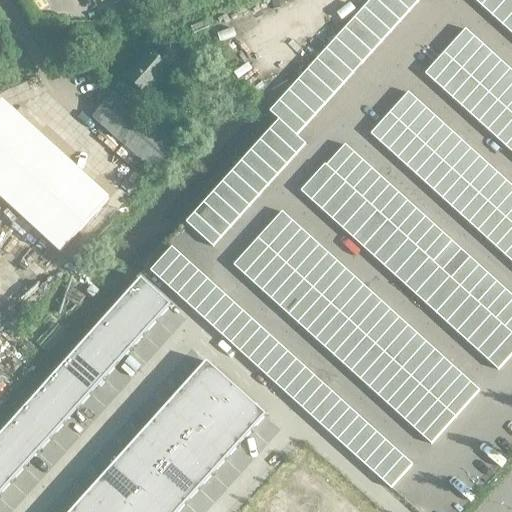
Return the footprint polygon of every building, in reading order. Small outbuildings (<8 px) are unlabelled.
[(375,0),(371,0),(364,9),(391,33),(400,23),(375,0)] [(395,0),(375,0),(400,23),(409,12),(395,0)] [(413,0),(395,0),(409,12),(418,4),(413,0)] [(492,17),(507,0),(487,0),(481,7),(492,17)] [(502,26),(511,14),(511,0),(507,0),(492,17),(502,26)] [(364,9),(355,19),(381,44),(391,33),(364,9)] [(511,34),(511,14),(502,26),(511,34)] [(355,19),(345,30),(372,54),(381,44),(355,19)] [(345,30),(336,40),(363,64),(372,54),(345,30)] [(453,62),(475,38),(466,30),(444,54),(453,62)] [(462,71),(484,46),(475,38),(453,62),(462,71)] [(336,40),(326,50),(353,75),(363,64),(336,40)] [(471,79),(492,55),(484,46),(462,71),(471,79)] [(326,50),(317,61),(344,85),(353,75),(326,50)] [(149,53),(116,90),(136,108),(169,70),(160,62),(149,53)] [(434,83),(453,62),(444,54),(425,75),(434,83)] [(480,87),(501,63),(492,55),(471,79),(480,87)] [(317,61),(308,71),(334,96),(344,85),(317,61)] [(443,91),(462,71),(453,62),(434,83),(443,91)] [(489,95),(510,71),(501,63),(480,87),(489,95)] [(308,71),(298,82),(325,106),(334,96),(308,71)] [(452,99),(471,79),(462,71),(443,91),(452,99)] [(497,103),(511,86),(511,72),(510,71),(489,95),(497,103)] [(461,107),(480,87),(471,79),(452,99),(461,107)] [(298,82),(289,92),(316,116),(325,106),(298,82)] [(506,111),(511,104),(511,86),(497,103),(506,111)] [(470,115),(489,95),(480,87),(461,107),(470,115)] [(289,92),(279,102),(306,127),(316,116),(289,92)] [(115,94),(93,119),(153,172),(175,147),(115,94)] [(399,122),(418,102),(409,94),(390,114),(399,122)] [(479,123),(497,103),(489,95),(470,115),(479,123)] [(279,102),(270,113),(279,121),(296,137),(306,127),(279,102)] [(408,131),(426,110),(418,102),(399,122),(408,131)] [(488,131),(506,111),(497,103),(479,123),(488,131)] [(0,109),(0,197),(61,253),(109,200),(7,106),(0,109)] [(417,139),(435,118),(426,110),(408,131),(417,139)] [(497,139),(511,122),(511,115),(506,111),(488,131),(497,139)] [(399,122),(390,114),(371,135),(380,143),(399,122)] [(425,147),(444,126),(435,118),(417,139),(425,147)] [(274,126),(270,131),(297,156),(306,145),(296,137),(279,121),(277,123),(274,126)] [(408,131),(399,122),(380,143),(389,151),(408,131)] [(506,148),(511,140),(511,122),(497,139),(506,148)] [(434,155),(453,134),(444,126),(425,147),(434,155)] [(270,131),(260,142),(287,166),(297,156),(270,131)] [(417,139),(408,131),(389,151),(398,159),(417,139)] [(443,163),(462,142),(453,134),(434,155),(443,163)] [(425,147),(417,139),(398,159),(407,168),(425,147)] [(260,142),(251,152),(278,176),(287,166),(260,142)] [(452,171),(471,150),(462,142),(443,163),(452,171)] [(345,146),(326,167),(335,175),(354,154),(345,146)] [(434,155),(425,147),(407,168),(415,176),(434,155)] [(461,179),(480,158),(471,150),(452,171),(461,179)] [(251,152),(242,162),(269,186),(278,176),(251,152)] [(354,154),(335,175),(344,183),(363,162),(354,154)] [(443,163),(434,155),(415,176),(424,184),(443,163)] [(470,187),(489,166),(480,158),(461,179),(470,187)] [(242,162),(233,172),(260,197),(269,186),(242,162)] [(363,162),(344,183),(346,184),(353,191),(372,170),(363,162)] [(452,171),(443,163),(424,184),(433,192),(452,171)] [(325,166),(301,192),(311,202),(335,175),(326,167),(325,166)] [(479,195),(498,174),(489,166),(470,187),(479,195)] [(372,170),(353,191),(356,194),(362,199),(381,178),(372,170)] [(461,179),(452,171),(433,192),(442,200),(461,179)] [(233,172),(223,183),(250,207),(260,197),(233,172)] [(488,203),(507,182),(498,174),(479,195),(488,203)] [(335,175),(311,202),(322,211),(346,184),(344,183),(335,175)] [(381,178),(362,199),(367,203),(371,207),(390,186),(381,178)] [(470,187),(461,179),(442,200),(451,208),(470,187)] [(497,211),(511,194),(511,187),(507,182),(488,203),(497,211)] [(223,183),(214,193),(241,217),(250,207),(223,183)] [(346,184),(322,211),(332,221),(356,194),(353,191),(346,184)] [(390,186),(371,207),(377,213),(380,215),(399,194),(390,186)] [(479,195),(470,187),(451,208),(460,216),(479,195)] [(214,193),(205,203),(232,227),(241,217),(214,193)] [(356,194),(332,221),(342,230),(367,203),(362,199),(356,194)] [(399,194),(380,215),(387,222),(389,223),(408,202),(399,194)] [(506,219),(511,212),(511,194),(497,211),(506,219)] [(488,203),(479,195),(460,216),(469,224),(488,203)] [(408,202),(389,223),(398,231),(417,210),(408,202)] [(205,203),(196,213),(223,238),(232,227),(205,203)] [(367,203),(342,230),(353,239),(377,213),(371,207),(367,203)] [(497,211),(488,203),(469,224),(478,232),(497,211)] [(417,210),(398,231),(407,239),(425,218),(417,210)] [(506,219),(497,211),(478,232),(487,240),(506,219)] [(196,213),(186,224),(213,248),(223,238),(196,213)] [(282,213),(258,240),(268,249),(293,222),(282,213)] [(377,213),(353,239),(363,249),(387,222),(380,215),(377,213)] [(425,218),(407,239),(408,241),(415,247),(434,226),(425,218)] [(511,230),(511,225),(506,219),(487,240),(496,248),(511,230)] [(293,222),(268,249),(277,257),(302,230),(293,222)] [(387,222),(363,249),(374,258),(398,231),(389,223),(387,222)] [(434,226),(415,247),(419,250),(424,255),(443,235),(434,226)] [(302,230),(277,257),(286,265),(311,239),(302,230)] [(511,248),(511,230),(496,248),(505,256),(511,248)] [(398,231),(374,258),(384,268),(408,241),(407,239),(398,231)] [(443,235),(424,255),(429,260),(433,263),(452,243),(443,235)] [(311,239),(286,265),(295,273),(319,247),(311,239)] [(258,240),(234,266),(244,276),(268,249),(258,240)] [(408,241),(384,268),(394,277),(419,250),(415,247),(408,241)] [(452,243),(433,263),(439,269),(442,272),(461,251),(452,243)] [(319,247),(295,273),(304,281),(328,255),(319,247)] [(172,248),(151,272),(159,280),(181,256),(172,248)] [(268,249),(244,276),(253,284),(277,257),(268,249)] [(419,250),(394,277),(405,286),(429,260),(424,255),(419,250)] [(461,251),(442,272),(450,278),(451,280),(470,259),(461,251)] [(328,255),(304,281),(313,290),(337,263),(328,255)] [(181,256),(159,280),(168,288),(190,264),(181,256)] [(277,257),(253,284),(262,292),(286,265),(277,257)] [(470,259),(451,280),(460,288),(479,267),(470,259)] [(429,260),(405,286),(415,296),(439,269),(433,263),(429,260)] [(337,263),(313,290),(322,298),(346,271),(337,263)] [(190,264),(168,288),(177,296),(199,272),(190,264)] [(286,265),(262,292),(271,300),(295,273),(286,265)] [(479,267),(460,288),(469,296),(488,275),(479,267)] [(439,269),(415,296),(425,305),(450,278),(442,272),(439,269)] [(346,271),(322,298),(331,306),(355,279),(346,271)] [(199,272),(177,296),(186,304),(208,280),(199,272)] [(295,273),(271,300),(280,308),(304,281),(295,273)] [(488,275),(469,296),(470,297),(478,304),(497,283),(488,275)] [(450,278),(425,305),(436,315),(460,288),(451,280),(450,278)] [(355,279),(331,306),(340,314),(364,287),(355,279)] [(142,280),(128,295),(158,321),(171,307),(142,280)] [(208,280),(186,304),(195,312),(217,289),(208,280)] [(304,281),(280,308),(289,316),(313,290),(304,281)] [(497,283),(478,304),(481,307),(487,312),(506,291),(497,283)] [(364,287),(340,314),(349,322),(373,295),(364,287)] [(460,288),(436,315),(446,324),(470,297),(469,296),(460,288)] [(217,289),(195,312),(204,320),(226,297),(217,289)] [(313,290),(289,316),(298,324),(322,298),(313,290)] [(511,296),(506,291),(487,312),(491,316),(496,320),(511,301),(511,296)] [(128,295),(115,309),(145,336),(158,321),(128,295)] [(373,295),(349,322),(358,330),(382,303),(373,295)] [(226,297),(204,320),(213,328),(234,305),(226,297)] [(470,297),(446,324),(457,333),(481,307),(478,304),(470,297)] [(322,298),(298,324),(307,332),(331,306),(322,298)] [(511,301),(496,320),(502,325),(504,328),(511,319),(511,301)] [(382,303),(358,330),(367,338),(391,311),(382,303)] [(234,305),(213,328),(222,336),(243,313),(234,305)] [(331,306),(307,332),(316,340),(340,314),(331,306)] [(481,307),(457,333),(467,343),(491,316),(487,312),(481,307)] [(115,309),(102,324),(131,351),(145,336),(115,309)] [(391,311),(367,338),(375,346),(400,319),(391,311)] [(243,313),(222,336),(231,345),(252,321),(243,313)] [(340,314),(316,340),(324,349),(349,322),(340,314)] [(491,316),(467,343),(477,352),(502,325),(496,320),(491,316)] [(400,319),(375,346),(384,354),(409,327),(400,319)] [(252,321),(231,345),(240,353),(261,329),(252,321)] [(349,322),(324,349),(333,357),(358,330),(349,322)] [(102,324),(88,339),(118,366),(131,351),(102,324)] [(502,325),(477,352),(488,362),(511,334),(504,328),(502,325)] [(409,327),(384,354),(393,362),(417,335),(409,327)] [(261,329),(240,353),(249,361),(270,337),(261,329)] [(358,330),(333,357),(342,365),(367,338),(358,330)] [(511,334),(488,362),(498,371),(511,355),(511,334)] [(417,335),(393,362),(402,370),(426,343),(417,335)] [(270,337),(249,361),(257,369),(279,345),(270,337)] [(367,338),(342,365),(351,373),(375,346),(367,338)] [(88,339),(75,354),(105,381),(118,366),(88,339)] [(426,343),(402,370),(411,378),(435,351),(426,343)] [(279,345),(257,369),(266,377),(288,353),(279,345)] [(375,346),(351,373),(360,381),(384,354),(375,346)] [(435,351),(411,378),(420,386),(444,359),(435,351)] [(288,353),(266,377),(275,385),(297,361),(288,353)] [(75,354),(62,369),(91,395),(105,381),(75,354)] [(384,354),(360,381),(369,389),(393,362),(384,354)] [(444,359),(420,386),(429,394),(453,367),(444,359)] [(297,361),(275,385),(284,393),(306,369),(297,361)] [(393,362),(369,389),(378,397),(402,370),(393,362)] [(207,363),(194,377),(223,404),(237,389),(207,363)] [(453,367),(429,394),(438,402),(462,376),(453,367)] [(62,369),(48,383),(78,410),(91,395),(62,369)] [(306,369),(284,393),(293,401),(315,377),(306,369)] [(402,370),(378,397),(387,405),(411,378),(402,370)] [(462,376),(438,402),(447,410),(471,384),(462,376)] [(194,377),(180,392),(210,419),(223,404),(194,377)] [(315,377),(293,401),(302,409),(323,385),(315,377)] [(411,378),(387,405),(396,413),(420,386),(411,378)] [(48,383),(35,398),(65,425),(78,410),(48,383)] [(471,384),(447,410),(455,418),(480,392),(471,384)] [(323,385),(302,409),(311,417),(332,393),(323,385)] [(420,386),(396,413),(405,421),(429,394),(420,386)] [(237,389),(223,404),(253,431),(266,416),(237,389)] [(180,392),(167,407),(197,434),(210,419),(180,392)] [(332,393),(311,417),(320,425),(341,401),(332,393)] [(429,394),(405,421),(414,429),(438,402),(429,394)] [(35,398),(22,413),(51,440),(65,425),(35,398)] [(341,401),(320,425),(329,433),(350,409),(341,401)] [(438,402),(414,429),(422,437),(447,410),(438,402)] [(223,404),(210,419),(240,446),(253,431),(223,404)] [(167,407),(153,422),(183,449),(197,434),(167,407)] [(350,409),(329,433),(338,441),(359,417),(350,409)] [(447,410),(422,437),(431,445),(455,418),(447,410)] [(22,413),(8,428),(38,455),(51,440),(22,413)] [(359,417),(338,441),(347,449),(368,425),(359,417)] [(210,419),(197,434),(226,461),(240,446),(210,419)] [(153,422),(140,437),(170,464),(183,449),(153,422)] [(368,425),(347,449),(355,457),(377,434),(368,425)] [(8,428),(0,436),(0,447),(25,469),(38,455),(8,428)] [(197,434),(183,449),(213,476),(226,461),(197,434)] [(377,434),(355,457),(364,465),(386,442),(377,434)] [(140,437),(127,452),(157,478),(170,464),(140,437)] [(386,442),(364,465),(373,473),(395,450),(386,442)] [(0,447),(0,474),(11,484),(25,469),(0,447)] [(183,449),(170,464),(200,490),(213,476),(183,449)] [(395,450),(373,473),(382,481),(404,458),(395,450)] [(127,452),(113,466),(143,493),(157,478),(127,452)] [(315,456),(265,511),(374,511),(377,510),(315,456)] [(404,458),(382,481),(391,489),(413,466),(404,458)] [(170,464),(157,478),(186,505),(200,490),(170,464)] [(113,466),(100,481),(130,508),(143,493),(113,466)] [(0,474),(0,496),(11,484),(0,474)] [(157,478),(143,493),(164,511),(180,511),(186,505),(157,478)] [(100,481),(87,496),(104,511),(126,511),(130,508),(100,481)] [(164,511),(143,493),(130,508),(134,511),(164,511)] [(104,511),(87,496),(73,511),(74,511),(104,511)]
